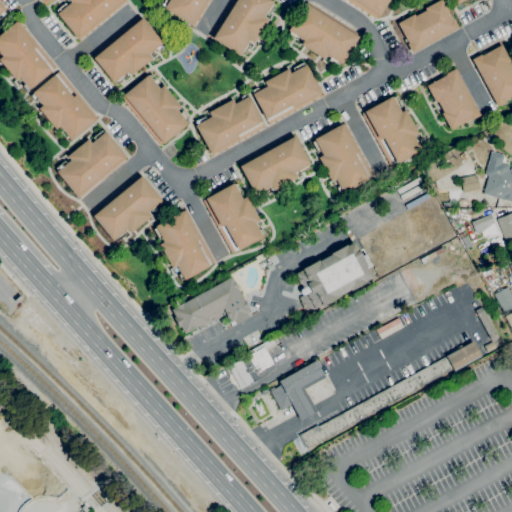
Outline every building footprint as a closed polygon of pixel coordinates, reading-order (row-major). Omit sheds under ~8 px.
[(80,40),(78,38),(77,38),(57,14),(58,12),(56,10),(65,3),(67,5),(70,2),(68,0),(125,0),(126,1),(80,40)] [(190,25),(163,8),(164,6),(162,5),(165,0),(209,0),(193,25),(191,24),(190,25)] [(243,55),(240,54),(239,55),(212,38),(212,37),(210,36),(232,0),(268,0),(272,2),(271,4),(274,5),(268,15),(266,13),(263,17),(267,20),(253,43),(249,40),(246,44),(249,46),(243,55)] [(376,18),(346,0),(388,0),(378,17),(377,16),(376,18)] [(412,53),(407,43),(408,43),(397,23),(414,14),(415,16),(426,10),(425,8),(439,0),(441,0),(452,19),(453,18),(458,27),(412,53)] [(338,66),(328,60),(330,57),(326,54),(323,59),(300,44),(303,40),(298,37),(297,40),(287,34),(289,32),(288,31),(305,3),(358,37),(341,64),(339,63),(338,66)] [(116,84),(114,82),(113,83),(93,58),(141,18),(162,43),(161,44),(163,47),(154,54),(152,51),(148,54),(151,58),(130,75),(127,71),(123,75),(125,77),(116,84)] [(26,91),(22,86),(24,84),(19,77),(15,80),(0,61),(0,57),(2,56),(0,54),(0,33),(15,21),(36,46),(33,48),(52,71),(29,89),(28,88),(26,91)] [(497,105),(472,59),(481,54),(482,55),(501,45),(510,61),(508,62),(511,69),(511,95),(505,99),(506,101),(497,105)] [(269,124),(268,122),(267,122),(252,94),(253,93),(251,91),(257,87),(258,90),(266,86),(263,82),(287,68),(290,73),(294,71),(292,68),(302,63),(304,65),(305,64),(321,93),(320,93),(321,95),(269,124)] [(450,130),(441,113),(443,112),(437,101),(435,102),(426,86),(446,75),(445,73),(454,68),(480,115),(471,120),(470,119),(450,130)] [(71,140),(68,137),(66,140),(59,132),(62,130),(59,126),(55,129),(38,108),(42,105),(37,99),(34,101),(30,96),(32,94),(32,93),(54,74),(73,96),(75,94),(96,119),(71,140)] [(160,145),(121,98),(123,96),(123,95),(147,75),(148,76),(151,75),(158,83),(155,85),(159,89),(163,85),(180,106),(176,109),(179,113),(181,111),(188,120),(186,122),(187,123),(163,144),(162,143),(160,145)] [(212,155),(211,153),(210,153),(195,125),(197,124),(195,121),(205,116),(207,118),(210,116),(208,112),(232,99),(234,103),(241,99),(240,97),(245,94),(246,96),(248,95),(262,120),(261,121),(264,127),(212,155)] [(390,166),(362,114),(365,112),(364,111),(391,96),(392,98),(395,96),(401,106),(398,108),(400,112),(405,110),(417,133),(413,136),(421,150),(397,163),(397,162),(390,166)] [(343,193),(342,190),(339,192),(336,188),(339,186),(335,178),(330,181),(318,157),(323,154),(320,150),(317,152),(312,143),(315,142),(313,139),(342,124),(357,152),(355,153),(368,179),(343,193)] [(76,196),(56,171),(59,169),(57,167),(65,160),(67,162),(70,160),(67,156),(87,139),(91,143),(95,139),(93,137),(101,130),(103,132),(105,131),(125,156),(76,196)] [(259,195),(258,193),(254,195),(239,166),(295,136),(310,164),(309,165),(310,168),(299,174),(298,171),(294,173),(296,177),(273,190),(270,186),(266,188),(267,191),(259,195)] [(511,202),(497,198),(497,197),(491,195),(492,193),(484,190),(488,176),(502,180),(506,168),(511,169),(511,202)] [(464,192),(460,178),(476,174),(479,189),(464,192)] [(116,242),(114,239),(112,241),(92,216),(141,176),(161,201),(160,202),(162,204),(153,211),(151,209),(147,212),(151,216),(130,233),(126,229),(123,232),(125,235),(116,242)] [(231,253),(203,201),(205,199),(205,198),(233,183),(233,185),(237,183),(242,192),(239,194),(242,199),(246,196),(259,220),(254,223),(259,230),(261,229),(264,234),(261,236),(262,237),(238,250),(238,249),(231,253)] [(181,280),(178,274),(180,273),(176,265),(172,268),(159,244),(163,241),(161,237),(158,239),(153,229),(155,228),(154,226),(184,209),(214,263),(184,279),(183,278),(181,280)] [(511,212),(511,245),(508,247),(496,219),(511,212)] [(493,220),(493,223),(497,234),(487,234),(483,236),(481,232),(478,233),(477,232),(475,233),(470,222),(491,214),(493,220)] [(466,248),(461,238),(467,235),(472,245),(466,248)] [(307,313),(305,309),(304,309),(300,302),(301,301),(299,297),(303,294),(300,289),(303,288),(301,284),(300,285),(296,278),(297,277),(295,274),(302,270),(302,269),(317,260),(317,261),(330,254),(329,253),(345,245),(346,246),(353,242),(358,250),(361,255),(373,277),(365,281),(366,282),(350,291),(350,290),(337,297),(322,306),(322,305),(307,313)] [(501,268),(500,267),(500,268),(498,264),(504,260),(506,264),(506,265),(501,268)] [(184,334),(180,327),(179,328),(173,318),(175,317),(171,309),(175,307),(174,307),(183,302),(183,303),(231,277),(233,280),(238,288),(237,288),(244,300),(244,299),(249,308),(248,308),(250,311),(246,313),(248,317),(236,324),(236,323),(232,325),(226,315),(199,329),(198,327),(188,332),(188,331),(184,334)] [(511,307),(504,312),(494,294),(507,287),(511,295),(511,307)] [(489,337),(496,332),(481,310),(474,315),(489,337)] [(380,339),(376,330),(398,317),(403,327),(380,339)] [(240,389),(228,367),(264,347),(263,346),(253,351),(252,349),(272,338),(276,345),(266,350),(274,364),(262,371),(263,374),(261,375),(262,377),(240,389)] [(306,449),(299,435),(317,425),(318,426),(445,356),(473,341),(479,352),(483,350),(486,355),(480,358),(479,357),(454,371),(453,369),(306,449)] [(487,352),(484,346),(492,341),(496,348),(487,352)] [(300,420),(291,404),(280,410),(269,391),(280,385),(278,381),(315,360),(324,377),(303,389),(316,411),(300,420)] [(263,396),(261,391),(266,388),(269,392),(263,396)] [(45,444),(36,433),(40,429),(50,440),(45,444)]
